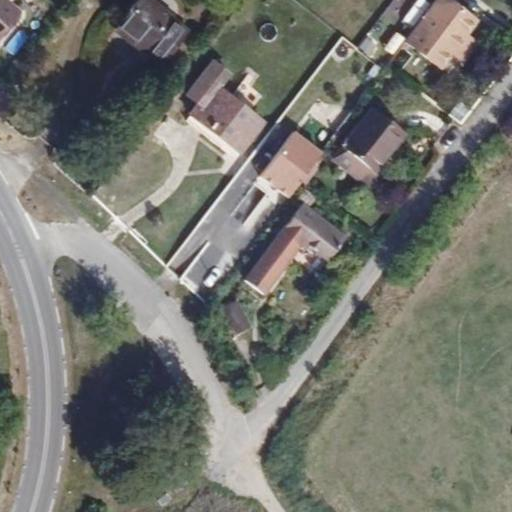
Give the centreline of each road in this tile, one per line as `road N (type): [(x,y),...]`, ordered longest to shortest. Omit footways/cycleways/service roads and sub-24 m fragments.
road 1 (residential): [(511,75),(279,399),(219,452),(155,312),(118,264),(72,241),(17,255)]
road 2 (track): [(265,511),(219,452),(210,351),(116,225),(26,159)]
road 3 (secondary): [(17,255),(40,322),(47,400),(31,511)]
